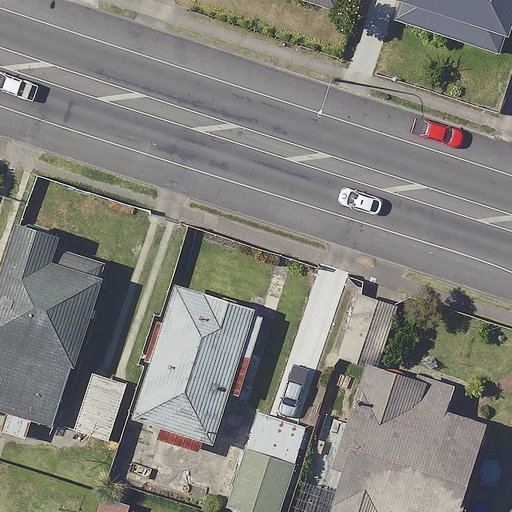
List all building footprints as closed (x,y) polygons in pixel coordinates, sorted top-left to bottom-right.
[(307,0),(344,12),(347,0),(307,0)] [(511,47),(511,0),(407,0),(401,18),(509,57),(511,47)] [(68,244),(30,229),(0,311),(0,407),(17,414),(11,431),(33,439),(41,418),(63,426),(119,273),(65,253),(68,244)] [(267,316),(186,287),(138,426),(219,455),(267,316)] [(465,389),(379,364),(334,511),(472,511),(498,426),(458,414),(465,389)] [(134,384),(100,374),(82,432),(117,442),(134,384)] [(284,511),(312,428),(264,413),(233,507),(249,511),(284,511)]
